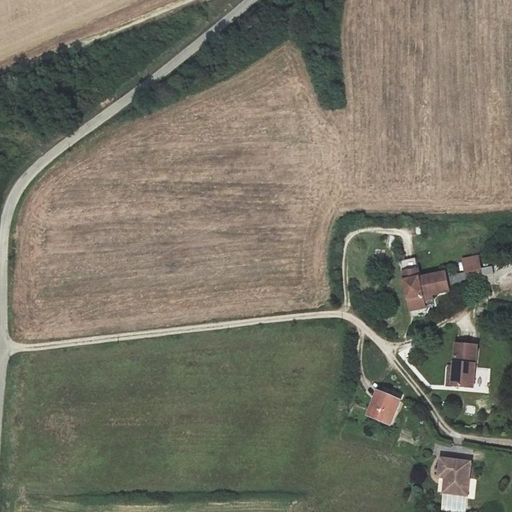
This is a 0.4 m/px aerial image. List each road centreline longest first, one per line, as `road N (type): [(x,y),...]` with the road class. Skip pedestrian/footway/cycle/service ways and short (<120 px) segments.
road 1 (unclassified): [(0,389),(3,231),(11,200),(45,160),(251,0)]
road 2 (track): [(0,77),(186,0)]
